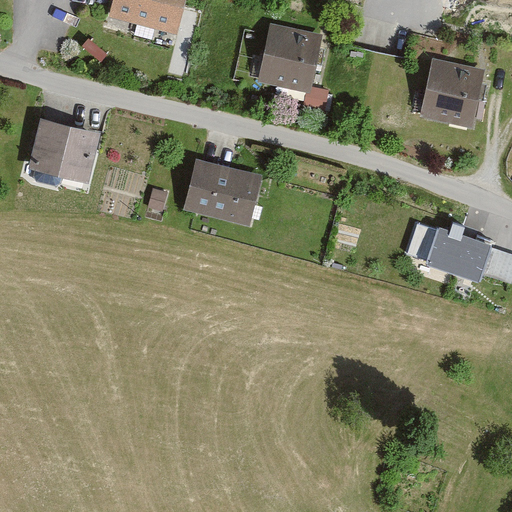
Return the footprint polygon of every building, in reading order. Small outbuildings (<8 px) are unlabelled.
[(189,0),(115,0),(110,20),(179,38),(189,0)] [(311,91),(321,37),(269,26),(257,85),(305,94),(303,109),(321,112),(325,94),(311,91)] [(475,132),(488,75),(433,63),(420,119),(475,132)] [(88,188),(100,133),(41,120),(28,174),(88,188)] [(251,230),(263,177),(197,162),(185,214),(251,230)] [(163,220),(166,205),(142,200),(137,223),(153,226),(154,218),(163,220)] [(488,248),(440,232),(428,266),(477,282),(488,248)]
